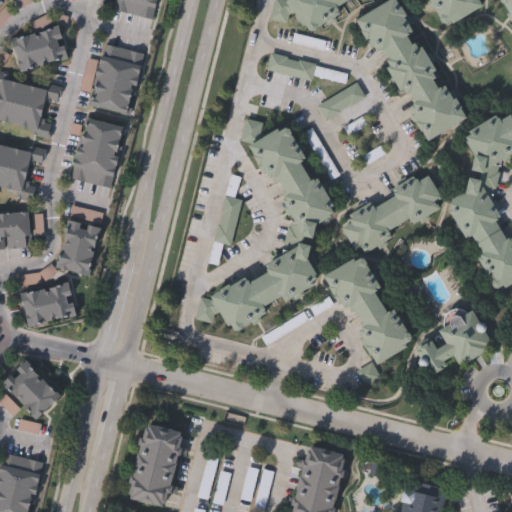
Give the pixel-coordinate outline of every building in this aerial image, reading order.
[(156,0),(153,18),(112,10),(113,0),(156,0)] [(309,31),(292,4),(289,0),(345,0),(337,5),(342,13),(309,31)] [(356,21),(391,0),(396,0),(414,31),(409,35),(417,49),(422,46),(436,71),(432,73),(440,86),(445,83),(466,119),(427,142),(408,109),(415,105),(406,89),(400,92),(386,70),(392,67),(378,43),(371,47),(356,21)] [(478,0),(483,7),(446,29),(429,0),(478,0)] [(511,18),(501,0),(511,0),(511,18)] [(11,38),(58,26),(67,58),(19,70),(11,38)] [(143,52),(130,114),(88,105),(101,44),(143,52)] [(267,72),(312,82),(313,78),(346,85),(348,74),(271,57),(267,72)] [(0,78),(57,91),(47,135),(0,124),(0,78)] [(326,122),(366,99),(358,85),(318,108),(326,122)] [(511,157),(485,172),(468,145),(463,136),(470,132),(496,117),(499,123),(511,115),(511,157)] [(111,187),(70,178),(84,117),(125,126),(111,187)] [(350,138),(367,127),(362,119),(345,130),(350,138)] [(250,146),(288,124),(307,158),(300,162),(312,182),(319,178),(339,212),(302,234),(284,203),(291,199),(278,176),(270,181),(250,146)] [(304,137),(334,181),(342,176),(311,131),(304,137)] [(35,182),(35,188),(32,199),(31,199),(0,188),(0,144),(7,144),(17,147),(38,148),(43,149),(43,157),(40,165),(33,165),(29,179),(29,180),(35,182)] [(385,156),(380,148),(363,159),(368,167),(385,156)] [(361,253),(344,226),(350,223),(347,214),(372,199),(375,204),(396,193),(392,186),(426,167),(447,203),(417,221),(413,214),(390,227),(394,235),(361,253)] [(445,205),(483,183),(502,216),(496,220),(508,240),(511,238),(511,283),(497,292),(480,262),(487,257),(473,234),(465,239),(445,205)] [(224,246),(232,248),(242,201),(225,197),(210,265),(219,267),(224,246)] [(0,213),(28,211),(31,247),(0,249),(0,213)] [(88,275),(56,268),(66,219),(99,226),(88,275)] [(232,333),(215,306),(210,298),(218,294),(243,278),(247,284),(267,272),(263,266),(298,246),(319,283),(288,301),(284,293),(261,307),(266,315),(232,333)] [(325,277),(362,257),(382,288),(375,292),(387,312),(394,309),(414,343),(377,364),(359,333),(366,329),(353,306),(345,311),(325,277)] [(26,325),(21,293),(69,284),(75,316),(26,325)] [(334,307),(328,299),(311,311),(316,319),(334,307)] [(416,351),(430,342),(435,351),(446,345),(438,332),(472,312),(491,346),(458,365),(453,356),(445,361),(448,366),(430,376),(416,351)] [(35,419),(0,384),(24,360),(59,396),(35,419)] [(381,379),(372,366),(359,375),(368,388),(381,379)] [(127,502),(143,425),(181,433),(166,510),(127,502)] [(343,456),(333,511),(292,511),(303,448),(343,456)] [(0,511),(0,454),(41,461),(32,511),(0,511)] [(448,493),(443,511),(398,511),(406,482),(448,493)]
